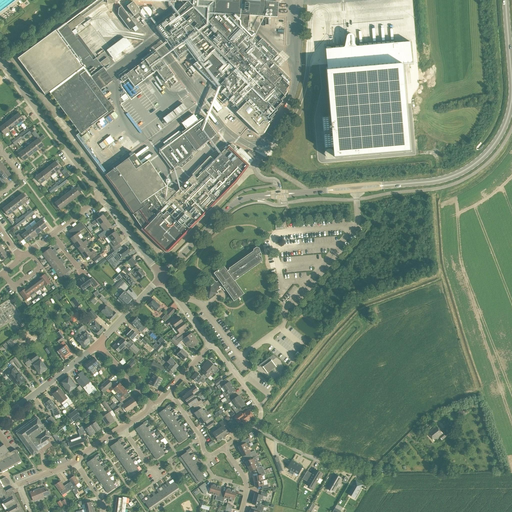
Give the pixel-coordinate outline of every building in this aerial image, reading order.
[(49,92),(80,134),(113,110),(100,92),(114,83),(103,67),(110,62),(106,58),(99,63),(75,30),(73,31),(74,31),(72,32),(71,31),(84,20),(82,17),(103,0),(106,0),(107,3),(116,2),(115,0),(141,0),(169,2),(175,2),(175,0),(179,1),(181,2),(180,3),(183,6),(176,12),(155,28),(180,60),(189,53),(196,62),(192,65),(193,65),(217,88),(219,90),(215,95),(224,105),(229,101),(238,110),(235,113),(257,134),(258,134),(258,135),(259,135),(260,135),(261,135),(262,135),(263,134),(264,133),(269,124),(268,123),(272,120),(271,119),(274,115),(273,114),(277,111),(276,110),(280,106),(279,105),(282,101),(281,101),(285,97),(284,96),(287,91),(286,91),(288,85),(287,85),(290,80),(267,58),(271,54),(258,42),(255,46),(252,43),(253,42),(255,44),(258,41),(246,29),(247,28),(248,15),(277,17),(278,2),(265,1),(265,0),(95,0),(65,23),(17,58),(45,95),(49,92)] [(140,11),(133,2),(131,3),(130,2),(126,5),(127,6),(126,6),(133,16),(134,15),(136,19),(139,17),(138,13),(138,12),(140,11)] [(138,29),(136,26),(121,6),(118,8),(118,14),(130,30),(132,28),(135,32),(138,29)] [(145,18),(146,18),(147,18),(148,17),(149,17),(150,16),(151,15),(151,14),(151,13),(151,12),(151,11),(151,10),(150,9),(149,8),(148,8),(147,7),(146,7),(145,7),(144,7),(144,8),(143,8),(142,9),(141,9),(141,10),(141,11),(140,12),(140,13),(140,14),(141,14),(141,15),(141,16),(142,17),(143,17),(144,18),(145,18)] [(95,11),(89,15),(92,20),(98,15),(95,11)] [(344,48),(327,50),(332,117),(322,118),(325,149),(335,148),(336,158),(412,151),(404,65),(413,64),(411,42),(362,46),(359,47),(358,47),(357,46),(356,46),(356,45),(356,44),(355,38),(355,37),(354,36),(354,35),(353,35),(352,34),(351,34),(350,34),(349,35),(348,36),(348,37),(346,46),(345,47),(345,48),(344,48)] [(113,59),(131,45),(126,39),(122,38),(106,50),(113,59)] [(165,83),(174,76),(156,52),(129,72),(127,69),(118,76),(120,78),(119,79),(122,83),(127,79),(134,88),(156,71),(165,83)] [(177,116),(187,109),(183,104),(173,111),(177,116)] [(166,124),(176,117),(172,112),(162,119),(166,124)] [(14,117),(19,124),(24,120),(19,113),(14,117)] [(152,134),(164,126),(156,116),(142,127),(149,137),(152,134)] [(14,127),(19,124),(14,117),(9,121),(14,127)] [(163,143),(165,145),(159,149),(159,153),(172,171),(191,153),(192,155),(196,152),(211,139),(216,134),(203,117),(197,121),(192,125),(188,119),(182,123),(186,129),(170,141),(168,139),(163,143)] [(9,131),(14,127),(9,121),(4,125),(9,131)] [(0,129),(4,135),(9,131),(4,125),(0,127),(0,129)] [(33,143),(39,149),(44,146),(40,141),(38,139),(38,138),(40,137),(35,131),(31,133),(37,140),(33,143)] [(213,144),(218,139),(215,136),(210,141),(213,144)] [(34,153),(39,149),(33,143),(28,146),(34,153)] [(129,155),(103,174),(115,189),(142,228),(141,229),(165,253),(168,253),(237,182),(249,165),(236,152),(238,150),(233,144),(231,145),(229,146),(228,145),(214,160),(210,156),(192,175),(193,175),(187,181),(192,186),(189,188),(188,187),(184,190),(181,187),(180,188),(176,193),(172,189),(173,189),(172,189),(168,188),(168,187),(170,184),(167,179),(163,181),(148,160),(146,161),(142,165),(133,154),(130,156),(129,155)] [(29,157),(34,153),(28,146),(23,150),(29,157)] [(255,158),(256,156),(256,155),(256,154),(256,153),(255,153),(249,151),(246,153),(240,148),(236,152),(249,165),(253,160),(254,160),(256,158),(255,158)] [(24,161),(29,157),(23,150),(18,154),(24,161)] [(55,172),(56,172),(60,169),(55,162),(50,166),(55,172)] [(58,176),(56,172),(55,172),(50,166),(45,169),(51,176),(53,174),(55,177),(56,176),(57,177),(58,176)] [(46,180),(51,176),(45,169),(40,173),(46,180)] [(7,171),(1,175),(2,177),(0,178),(0,179),(3,184),(6,182),(4,180),(10,175),(7,171)] [(41,184),(46,180),(40,173),(35,177),(41,184)] [(69,191),(75,198),(80,194),(74,187),(69,191)] [(70,202),(75,198),(69,191),(64,195),(70,202)] [(17,197),(23,204),(28,200),(23,193),(17,197)] [(65,206),(70,202),(64,195),(60,199),(65,206)] [(18,208),(23,204),(17,197),(12,201),(18,208)] [(60,210),(65,206),(60,199),(55,203),(60,210)] [(13,212),(18,208),(12,201),(7,205),(13,212)] [(7,205),(3,209),(8,216),(13,212),(7,205)] [(100,225),(107,220),(103,215),(96,220),(96,219),(91,222),(94,225),(98,222),(100,225)] [(36,223),(42,230),(47,226),(41,219),(36,223)] [(100,238),(108,232),(110,231),(108,228),(111,226),(107,220),(100,225),(104,231),(98,235),(100,238)] [(13,230),(21,224),(19,222),(12,228),(13,230)] [(37,234),(42,230),(36,223),(31,227),(37,234)] [(37,234),(31,227),(26,231),(32,238),(33,237),(34,238),(38,236),(37,234)] [(27,242),(32,238),(26,231),(22,235),(20,233),(18,235),(15,232),(13,233),(16,236),(20,242),(24,238),(27,242)] [(80,239),(83,237),(80,234),(81,233),(79,231),(79,232),(76,234),(73,236),(70,239),(74,244),(80,239)] [(111,242),(119,236),(115,231),(110,235),(108,232),(100,238),(101,240),(104,238),(105,239),(107,237),(111,242)] [(114,251),(117,249),(115,246),(122,241),(119,236),(111,242),(115,247),(112,249),(114,251)] [(78,249),(87,242),(86,240),(83,243),(80,239),(74,244),(78,249)] [(81,254),(87,249),(85,246),(88,243),(87,242),(78,249),(81,254)] [(117,249),(114,251),(112,253),(118,261),(122,258),(130,252),(126,246),(119,252),(117,249)] [(259,256),(258,254),(260,253),(259,248),(256,247),(253,249),(253,251),(228,268),(229,269),(227,270),(224,266),(217,271),(216,270),(213,273),(219,280),(216,282),(213,280),(212,282),(213,284),(211,286),(203,291),(209,298),(215,293),(216,294),(218,293),(217,291),(222,288),(222,289),(224,291),(225,290),(233,301),(244,294),(234,281),(262,261),(261,256),(259,256)] [(45,259),(56,251),(54,249),(52,250),(50,248),(42,254),(45,259)] [(87,249),(81,254),(85,259),(88,257),(91,259),(97,255),(93,250),(90,253),(87,249)] [(49,263),(57,258),(55,255),(58,254),(56,251),(45,259),(49,263)] [(132,267),(137,263),(132,257),(127,262),(132,267)] [(53,268),(63,261),(61,258),(59,260),(57,258),(49,263),(53,268)] [(100,267),(106,261),(104,258),(97,264),(100,267)] [(56,273),(64,267),(62,265),(65,263),(63,261),(53,268),(56,273)] [(139,269),(136,266),(133,268),(136,271),(134,273),(140,279),(145,274),(139,268),(139,269)] [(64,267),(56,273),(60,278),(67,273),(70,270),(68,268),(66,269),(64,267)] [(128,277),(126,274),(123,277),(126,280),(132,286),(136,282),(130,276),(128,277)] [(39,278),(45,286),(50,282),(44,275),(39,278)] [(89,280),(87,276),(86,276),(83,278),(82,278),(80,279),(81,280),(78,282),(77,283),(78,283),(78,284),(78,285),(79,287),(80,287),(83,290),(91,283),(94,287),(98,285),(95,281),(92,278),(89,280)] [(40,289),(45,286),(39,278),(34,282),(40,289)] [(119,288),(124,282),(121,279),(116,285),(119,288)] [(35,293),(40,289),(34,282),(30,285),(35,293)] [(30,297),(35,293),(30,285),(25,289),(30,297)] [(25,300),(30,297),(25,289),(20,293),(25,300)] [(126,305),(132,298),(125,291),(118,298),(126,305)] [(100,299),(106,304),(109,301),(103,295),(100,299)] [(158,313),(161,309),(159,307),(160,306),(154,300),(149,305),(155,311),(156,310),(158,313)] [(114,312),(107,305),(101,311),(108,318),(111,321),(117,315),(114,312)] [(170,317),(175,310),(172,307),(166,313),(170,317)] [(94,320),(98,317),(92,310),(88,313),(94,320)] [(224,319),(228,316),(223,310),(219,313),(224,319)] [(73,323),(81,317),(77,312),(69,317),(73,323)] [(175,328),(183,322),(179,317),(174,321),(172,318),(166,323),(168,325),(172,323),(175,328)] [(142,323),(137,318),(131,323),(138,330),(141,333),(148,326),(144,322),(142,323)] [(75,325),(71,319),(66,322),(67,323),(68,322),(71,327),(75,325)] [(101,326),(96,321),(91,327),(95,331),(95,332),(98,335),(104,329),(101,326)] [(187,327),(183,322),(175,328),(173,330),(176,334),(175,335),(177,337),(183,333),(181,331),(187,327)] [(81,329),(81,330),(79,332),(78,332),(80,335),(76,339),(83,348),(87,345),(86,344),(87,343),(89,342),(89,343),(93,340),(93,339),(93,338),(92,337),(91,337),(86,331),(85,331),(83,328),(81,329)] [(136,339),(139,337),(137,335),(132,330),(127,336),(132,340),(134,338),(136,339)] [(186,337),(184,334),(176,340),(179,343),(182,340),(186,346),(189,344),(192,347),(198,342),(191,333),(186,337)] [(176,346),(179,343),(176,340),(175,340),(176,339),(174,336),(170,341),(176,346)] [(10,348),(18,342),(14,337),(6,342),(10,348)] [(127,343),(123,339),(117,345),(116,344),(113,347),(118,352),(125,345),(128,348),(133,343),(130,340),(127,343)] [(63,360),(67,357),(72,354),(66,345),(63,342),(59,344),(62,348),(57,352),(63,360)] [(152,354),(156,350),(148,343),(145,347),(152,354)] [(164,347),(160,343),(158,345),(155,343),(152,346),(159,353),(164,347)] [(131,350),(135,355),(140,350),(137,347),(135,346),(131,350)] [(181,350),(178,347),(174,351),(177,354),(177,355),(183,360),(188,355),(181,350)] [(46,368),(40,360),(35,353),(29,358),(30,359),(25,363),(28,367),(31,365),(33,366),(39,373),(46,368)] [(278,358),(273,355),(258,366),(260,365),(262,368),(263,367),(268,374),(268,373),(276,367),(277,367),(272,360),(276,358),(277,359),(278,358)] [(18,367),(21,365),(15,357),(12,360),(18,367)] [(89,361),(97,371),(101,368),(99,365),(93,357),(89,361)] [(173,372),(175,370),(175,369),(178,366),(174,362),(175,361),(170,357),(166,362),(170,365),(168,368),(167,370),(171,374),(173,372)] [(93,375),(97,371),(89,361),(84,365),(90,372),(93,375)] [(151,366),(150,366),(156,369),(161,372),(164,367),(153,361),(152,362),(151,366)] [(215,375),(219,370),(217,369),(208,361),(205,363),(206,364),(202,368),(204,370),(202,373),(208,378),(210,375),(208,374),(212,370),(212,372),(215,375)] [(19,386),(26,380),(20,373),(14,366),(5,373),(13,383),(16,381),(19,386)] [(97,391),(90,382),(82,372),(78,375),(80,377),(79,378),(77,380),(82,388),(83,387),(88,395),(91,392),(93,394),(97,391)] [(205,380),(201,377),(196,372),(191,378),(196,382),(199,379),(203,383),(205,381),(210,386),(213,382),(208,378),(205,380)] [(157,389),(162,380),(153,375),(148,385),(149,385),(147,388),(152,390),(154,387),(157,389)] [(76,387),(68,377),(64,380),(63,380),(61,381),(61,382),(60,383),(68,393),(76,387)] [(108,389),(113,385),(108,379),(98,388),(103,393),(108,389)] [(225,391),(232,386),(229,382),(224,385),(222,382),(217,386),(219,389),(222,387),(225,391)] [(108,389),(110,391),(113,389),(117,394),(123,388),(119,383),(115,387),(113,385),(108,389)] [(186,402),(194,397),(192,394),(197,390),(195,386),(186,392),(187,394),(183,397),(186,402)] [(227,400),(232,396),(230,394),(235,390),(232,386),(225,391),(222,393),(227,400)] [(120,403),(125,399),(123,396),(127,392),(123,388),(117,394),(121,398),(118,400),(120,403)] [(61,404),(67,398),(60,389),(54,393),(57,397),(58,399),(57,399),(61,404)] [(235,405),(242,400),(239,395),(234,399),(232,396),(227,400),(228,403),(230,402),(233,406),(235,404),(235,405)] [(194,397),(186,402),(190,408),(193,406),(194,408),(203,403),(199,398),(196,400),(194,397)] [(55,405),(50,399),(47,401),(46,401),(45,402),(45,403),(47,406),(46,407),(48,410),(51,408),(52,410),(54,416),(60,414),(59,411),(54,405),(55,405)] [(133,408),(137,405),(132,399),(122,406),(127,412),(133,408)] [(236,414),(241,410),(240,408),(245,404),(242,400),(235,405),(235,404),(233,406),(231,407),(236,414)] [(108,412),(112,409),(106,402),(103,405),(108,412)] [(203,411),(201,408),(204,407),(202,403),(196,408),(198,411),(194,413),(198,418),(207,412),(205,409),(203,411)] [(162,418),(170,412),(167,409),(171,406),(170,405),(166,407),(167,407),(158,413),(162,418)] [(165,423),(173,417),(171,414),(174,411),(173,410),(170,412),(162,418),(165,423)] [(253,416),(249,410),(243,414),(241,412),(234,417),(234,416),(231,418),(232,419),(235,418),(238,422),(241,420),(244,423),(253,416)] [(76,411),(69,417),(73,422),(80,416),(76,411)] [(107,426),(114,421),(110,416),(111,416),(109,412),(101,418),(107,426)] [(207,412),(198,418),(201,424),(205,421),(207,424),(212,421),(213,420),(213,419),(214,419),(212,417),(211,417),(208,419),(207,416),(209,414),(207,412)] [(169,428),(177,422),(174,419),(178,416),(177,415),(173,417),(165,423),(169,428)] [(53,426),(56,424),(54,422),(55,421),(51,416),(47,419),(51,424),(53,426)] [(46,430),(42,425),(37,418),(16,433),(26,447),(26,446),(27,448),(32,456),(38,451),(35,447),(39,444),(40,445),(51,437),(46,430)] [(180,427),(178,424),(181,421),(180,420),(177,422),(169,428),(172,433),(180,427)] [(138,434),(146,428),(144,425),(148,422),(146,421),(143,423),(143,424),(135,429),(138,434)] [(227,427),(223,421),(219,423),(221,425),(220,426),(220,427),(217,429),(223,437),(229,434),(228,432),(230,430),(227,426),(227,427)] [(90,426),(95,433),(100,429),(95,422),(90,426)] [(176,438),(184,432),(181,429),(185,426),(187,425),(185,422),(183,424),(180,427),(172,433),(176,438)] [(89,437),(95,433),(90,426),(84,429),(83,427),(81,427),(79,428),(79,429),(84,435),(87,433),(89,437)] [(142,439),(150,433),(148,430),(151,427),(150,426),(146,428),(138,434),(142,439)] [(442,434),(436,426),(428,433),(434,441),(439,436),(442,440),(447,436),(444,433),(442,434)] [(83,435),(84,435),(79,429),(77,430),(80,436),(66,441),(69,447),(85,441),(83,435)] [(218,441),(223,437),(217,429),(212,433),(218,441)] [(179,443),(188,438),(185,434),(188,431),(187,430),(184,432),(176,438),(179,443)] [(145,444),(153,438),(151,435),(155,432),(153,431),(150,433),(142,439),(145,444)] [(149,449),(157,443),(155,440),(158,438),(157,436),(153,438),(145,444),(149,449)] [(113,451),(121,445),(119,442),(122,440),(121,438),(118,441),(110,447),(113,451)] [(248,448),(250,447),(248,442),(250,441),(248,438),(242,441),(244,444),(238,447),(238,448),(237,448),(239,452),(240,451),(240,452),(248,448)] [(152,454),(160,448),(158,445),(161,442),(160,441),(157,443),(149,449),(152,454)] [(10,452),(3,443),(0,444),(0,497),(1,497),(3,500),(2,501),(3,503),(2,504),(6,510),(7,509),(8,511),(6,511),(23,511),(14,494),(13,494),(11,491),(15,489),(14,488),(13,487),(12,487),(11,487),(10,488),(8,485),(9,484),(9,483),(9,482),(9,481),(8,480),(8,479),(7,479),(6,478),(5,477),(0,480),(0,472),(21,461),(16,452),(18,451),(19,453),(17,450),(16,449),(15,449),(15,450),(10,452)] [(116,456),(125,451),(122,447),(126,445),(125,443),(121,445),(113,451),(116,456)] [(164,446),(160,448),(152,454),(156,459),(164,454),(162,450),(165,448),(164,446)] [(120,461),(128,456),(126,452),(129,450),(128,448),(125,451),(116,456),(120,461)] [(181,462),(190,456),(188,453),(192,450),(191,448),(186,451),(187,452),(178,458),(181,462)] [(250,452),(248,448),(240,452),(242,457),(248,454),(250,457),(256,454),(254,450),(250,452)] [(123,466),(132,461),(129,457),(133,455),(132,453),(128,456),(120,461),(123,466)] [(90,467),(98,462),(96,458),(99,456),(98,454),(95,457),(87,463),(90,467)] [(184,467),(193,461),(191,458),(194,456),(192,454),(190,456),(181,462),(184,467)] [(255,463),(253,458),(257,456),(256,454),(250,457),(251,459),(245,462),(247,467),(255,463)] [(127,471),(135,466),(133,462),(136,460),(135,458),(132,461),(123,466),(127,471)] [(93,472),(101,466),(99,463),(102,461),(101,459),(98,462),(90,467),(93,472)] [(188,473),(197,466),(195,463),(198,462),(196,459),(193,461),(184,467),(188,473)] [(303,467),(292,460),(288,468),(298,474),(303,467)] [(258,473),(264,470),(261,466),(260,466),(257,462),(255,463),(247,467),(250,472),(256,469),(258,473)] [(139,463),(135,466),(127,471),(131,477),(139,471),(136,467),(140,465),(139,463)] [(97,477),(105,472),(103,468),(106,466),(105,464),(101,466),(93,472),(97,477)] [(192,478),(200,472),(198,469),(201,467),(200,465),(197,466),(188,473),(192,478)] [(100,482),(108,477),(106,473),(109,471),(108,469),(105,472),(97,477),(100,482)] [(203,470),(200,472),(192,478),(196,484),(205,478),(202,474),(205,472),(203,470)] [(254,483),(263,481),(261,475),(265,474),(264,470),(258,473),(259,475),(253,477),(254,483)] [(317,481),(321,474),(314,470),(307,482),(313,486),(316,481),(317,481)] [(104,487),(112,482),(110,478),(113,476),(112,474),(108,477),(100,482),(104,487)] [(71,489),(75,495),(78,493),(76,490),(78,488),(76,485),(79,483),(74,475),(69,479),(70,481),(67,484),(71,489)] [(339,481),(330,476),(321,492),(330,497),(333,491),(332,490),(335,484),(337,485),(339,481)] [(115,479),(112,482),(104,487),(108,493),(116,487),(113,483),(116,481),(115,479)] [(71,489),(67,484),(64,486),(60,481),(55,485),(60,492),(62,496),(71,489)] [(166,484),(168,486),(174,494),(180,490),(174,482),(170,485),(168,482),(166,484)] [(356,482),(346,499),(355,504),(365,488),(356,482)] [(208,487),(205,483),(199,487),(203,492),(206,493),(206,495),(209,496),(210,494),(213,495),(216,486),(211,484),(209,490),(207,489),(208,487)] [(174,494),(168,486),(165,488),(163,485),(161,487),(163,490),(169,498),(174,494)] [(220,501),(222,493),(220,492),(221,487),(216,486),(213,495),(216,496),(215,500),(220,501)] [(47,491),(45,487),(40,490),(39,489),(30,493),(33,501),(43,497),(42,496),(50,493),(48,491),(47,491)] [(229,499),(231,490),(226,488),(224,494),(222,493),(220,501),(223,502),(224,499),(225,499),(226,498),(229,499)] [(169,498),(163,490),(160,491),(158,489),(156,490),(158,493),(164,501),(169,498)] [(164,501),(158,493),(155,495),(154,492),(152,494),(153,496),(159,504),(164,501)] [(253,499),(261,501),(262,496),(266,497),(267,494),(261,492),(260,495),(254,494),(253,499)] [(159,504),(153,496),(151,498),(149,496),(147,497),(148,500),(154,508),(159,504)] [(154,508),(148,500),(146,502),(144,499),(142,501),(144,503),(145,503),(150,510),(154,508)] [(260,506),(261,501),(253,499),(252,504),(257,506),(256,509),(263,510),(264,507),(260,506)] [(85,509),(94,507),(92,502),(85,503),(84,500),(78,502),(79,505),(84,504),(85,509)]
